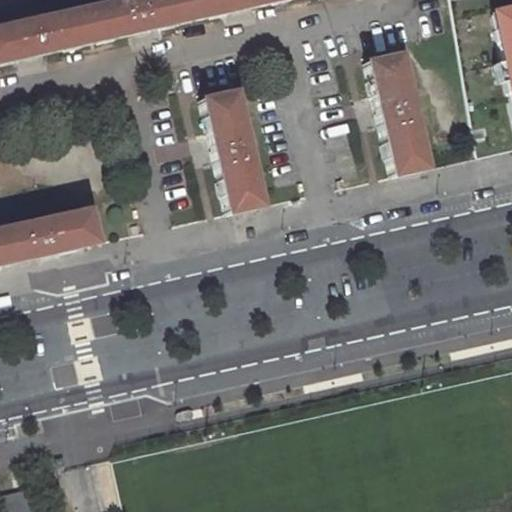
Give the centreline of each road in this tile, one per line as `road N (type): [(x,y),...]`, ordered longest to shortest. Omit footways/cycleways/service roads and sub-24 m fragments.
road 1 (unclassified): [(511,209),(0,327)]
road 2 (unclassified): [(0,411),(511,295)]
road 3 (unknown): [(143,58),(188,284)]
road 4 (unknown): [(284,29),(328,252)]
road 5 (unknown): [(143,58),(284,29)]
road 6 (unknown): [(284,29),(424,1)]
road 7 (unknown): [(5,88),(143,58)]
